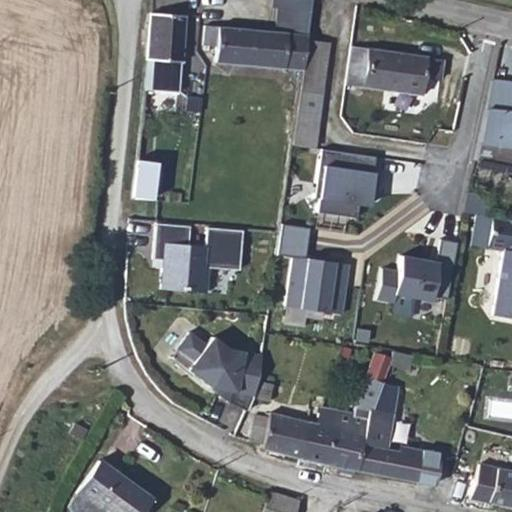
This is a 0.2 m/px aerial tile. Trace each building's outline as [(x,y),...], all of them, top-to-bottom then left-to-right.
[(212,57),(298,66),(302,37),(307,0),(269,0),(270,1),(276,3),(273,28),(202,21),(200,42),(213,43),(212,57)] [(142,88),(176,91),(182,12),(148,9),(142,88)] [(295,85),(287,143),(308,145),(312,146),(325,41),(302,37),(298,66),(295,85)] [(341,81),(417,91),(419,75),(437,78),(440,56),(346,44),(341,81)] [(511,80),(490,79),(472,159),(502,166),(511,165),(511,80)] [(373,159),(320,151),(315,213),(356,219),(356,206),(371,208),(373,159)] [(511,165),(502,166),(472,159),(470,169),(501,176),(511,175),(511,165)] [(131,215),(153,217),(159,164),(136,162),(131,215)] [(511,220),(495,218),(490,248),(505,251),(495,316),(511,317),(511,220)] [(236,266),(239,228),(210,225),(203,224),(201,244),(185,242),(187,222),(182,222),(153,219),(149,255),(159,256),(157,284),(202,288),(205,263),(236,266)] [(305,227),(277,223),(272,254),(288,257),(281,306),(337,314),(344,264),(301,257),(305,227)] [(454,242),(438,238),(433,262),(397,254),(394,270),(379,267),(372,297),(390,301),(391,293),(426,300),(427,295),(443,299),(454,242)] [(209,265),(208,289),(222,290),(223,266),(209,265)] [(257,357),(223,350),(208,336),(201,344),(185,331),(171,348),(188,361),(181,369),(204,388),(224,392),(222,402),(244,410),(248,398),(253,377),(257,357)] [(349,410),(334,407),(325,463),(356,469),(360,442),(364,408),(368,408),(377,379),(385,355),(370,350),(349,410)] [(248,398),(265,402),(270,380),(253,377),(248,398)] [(438,450),(436,449),(396,440),(394,449),(382,447),(394,383),(377,379),(368,408),(364,408),(360,442),(356,469),(395,477),(431,483),(438,450)] [(295,456),(325,463),(334,407),(316,404),(313,419),(303,417),(295,456)] [(257,447),(295,456),(303,417),(265,409),(264,414),(250,411),(247,424),(244,438),(258,441),(257,447)] [(73,491),(100,511),(134,511),(146,496),(96,459),(73,491)] [(511,469),(475,461),(468,496),(479,499),(511,506),(511,469)] [(292,511),(296,499),(264,490),(258,511),(292,511)] [(57,511),(97,511),(99,511),(73,491),(57,511)]
